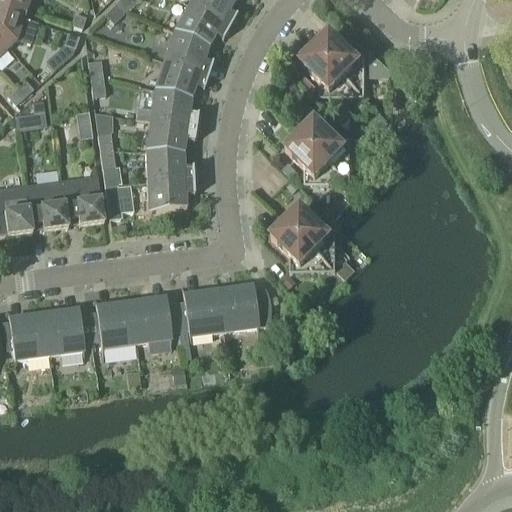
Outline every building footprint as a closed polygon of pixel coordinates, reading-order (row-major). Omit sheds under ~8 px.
[(0,0),(0,11),(23,20),(29,0),(0,0)] [(134,0),(123,0),(116,7),(125,16),(138,3),(134,0)] [(227,0),(192,0),(188,9),(228,33),(235,21),(227,17),(234,5),(227,0)] [(116,7),(104,20),(113,29),(125,16),(116,7)] [(188,9),(172,37),(207,53),(214,41),(221,45),(228,33),(188,9)] [(14,46),(22,23),(23,20),(0,11),(0,44),(7,53),(14,46)] [(84,23),(72,19),(69,31),(80,35),(84,23)] [(348,35),(347,36),(341,42),(357,57),(362,52),(363,51),(348,35)] [(172,37),(162,66),(207,81),(211,69),(203,66),(207,53),(172,37)] [(78,42),(66,38),(62,50),(74,53),(78,42)] [(329,40),(314,55),(363,104),(363,59),(348,59),(329,40)] [(363,104),(314,55),(299,70),(318,88),(318,104),(363,104)] [(87,67),(89,85),(101,84),(102,84),(100,66),(87,67)] [(162,66),(152,96),(190,105),(194,92),(202,95),(207,81),(162,66)] [(101,84),(89,85),(92,103),(104,101),(102,84),(101,84)] [(24,85),(14,94),(22,103),(32,95),(24,85)] [(22,103),(14,94),(6,102),(14,111),(22,103)] [(152,96),(148,126),(194,133),(196,120),(188,118),(190,105),(152,96)] [(87,124),(87,118),(74,120),(75,132),(88,130),(87,124)] [(148,126),(143,157),(182,159),(184,146),(192,147),(194,133),(148,126)] [(315,127),(300,142),(349,191),(349,146),(333,146),(315,127)] [(97,140),(99,157),(111,155),(112,155),(110,138),(97,140)] [(349,191),(300,142),(285,157),(303,176),(304,191),(349,191)] [(111,155),(99,157),(102,175),(114,173),(112,155),(111,155)] [(182,159),(143,157),(143,158),(145,188),(192,186),(191,173),(182,173),(182,160),(182,159)] [(287,169),(281,175),(290,184),(296,178),(287,169)] [(95,181),(59,186),(65,234),(66,234),(66,231),(77,229),(77,232),(102,229),(95,181)] [(59,186),(23,191),(29,238),(30,238),(30,236),(41,234),(41,237),(65,234),(59,186)] [(192,186),(145,188),(146,220),(184,215),(184,202),(192,201),(192,186)] [(292,198),(298,192),(292,186),(286,192),(292,198)] [(104,191),(106,209),(119,207),(117,189),(104,191)] [(29,238),(23,191),(0,194),(0,239),(5,239),(5,242),(29,238)] [(300,215),(285,229),(334,278),(334,233),(319,233),(300,215)] [(178,220),(172,221),(174,231),(180,230),(178,220)] [(334,278),(285,229),(270,244),(289,263),(289,279),(334,279),(334,278)] [(288,281),(281,288),(288,295),(295,288),(288,281)] [(228,291),(215,293),(221,338),(256,333),(255,328),(268,326),(269,323),(269,320),(269,317),(269,313),(269,310),(268,307),(267,304),(266,301),(265,298),(264,295),(251,297),(250,291),(228,294),(228,291)] [(221,338),(215,293),(203,294),(203,298),(181,300),(187,343),(221,338)] [(141,303),(128,304),(134,350),(169,345),(163,303),(141,306),(141,303)] [(134,350),(128,304),(116,306),(116,310),(94,312),(100,354),(134,350)] [(53,315),(41,316),(47,362),(82,357),(76,315),(54,318),(53,315)] [(7,324),(7,327),(2,328),(5,356),(11,355),(13,366),(47,362),(41,316),(28,318),(29,321),(7,324)] [(178,339),(182,365),(189,364),(186,338),(178,339)] [(184,388),(182,372),(173,373),(175,389),(184,388)]
